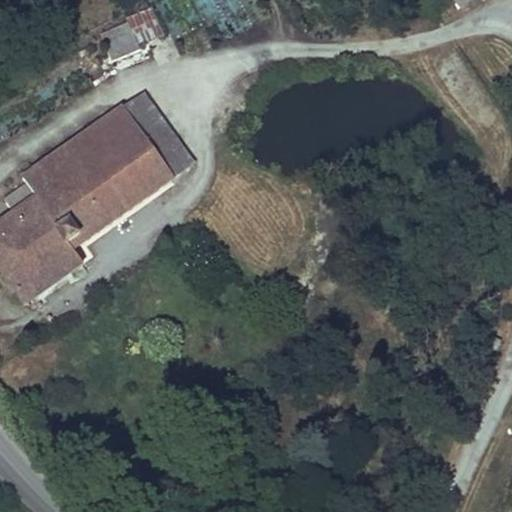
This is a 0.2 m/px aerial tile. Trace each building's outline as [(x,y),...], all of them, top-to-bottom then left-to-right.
[(222,0),(167,32),(181,56),(279,0),(222,0)] [(452,0),(459,9),(472,0),(452,0)] [(154,23),(104,46),(111,65),(141,52),(139,43),(158,35),(154,23)] [(193,167),(145,96),(121,114),(169,183),(193,167)] [(13,218),(0,225),(0,271),(24,308),(84,266),(74,250),(169,183),(121,114),(24,181),(26,187),(3,200),(13,218)]
